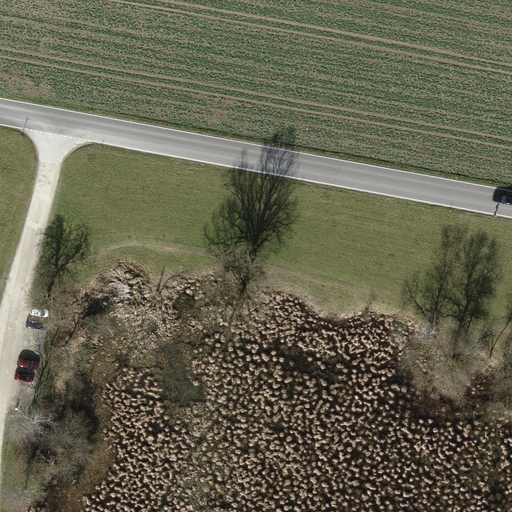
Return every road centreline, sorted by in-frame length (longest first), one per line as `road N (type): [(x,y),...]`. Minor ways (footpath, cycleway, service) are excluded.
road 1 (tertiary): [(0,116),(511,207)]
road 2 (track): [(55,126),(10,300),(0,385)]
